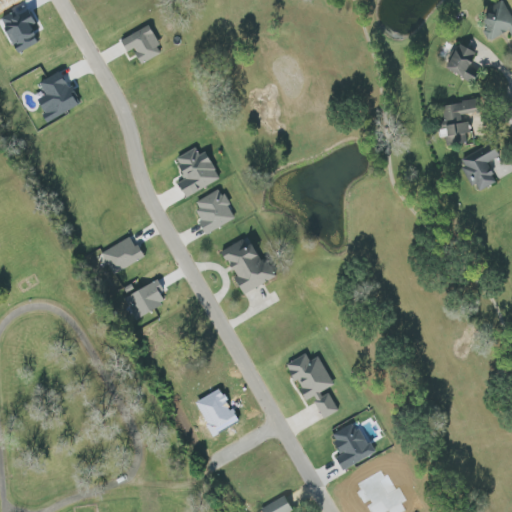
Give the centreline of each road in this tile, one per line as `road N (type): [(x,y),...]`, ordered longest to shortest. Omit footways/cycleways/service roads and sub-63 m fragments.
road 1 (residential): [(327,511),(161,217),(125,102),(63,0)]
road 2 (residential): [(47,511),(121,481),(137,452),(88,350),(49,307),(24,309),(0,329),(3,511)]
